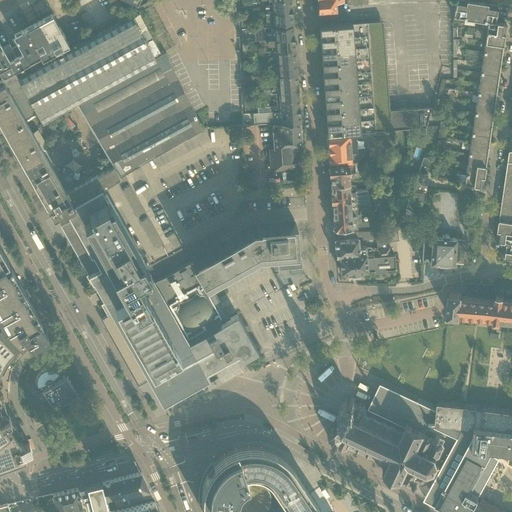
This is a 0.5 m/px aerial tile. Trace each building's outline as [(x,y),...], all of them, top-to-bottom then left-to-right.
[(265,5),(265,11),(291,9),(290,4),(291,3),(291,0),(268,0),(269,5),(265,5)] [(343,0),(316,0),(317,12),(336,10),(336,2),(344,1),(343,0)] [(464,23),(464,19),(467,1),(462,0),(455,0),(453,21),(464,23)] [(464,19),(474,20),(476,2),(467,1),(464,19)] [(474,20),(483,21),(486,3),(476,2),(474,20)] [(486,3),(483,21),(494,22),(497,5),(486,3)] [(291,9),(265,11),(266,17),(266,24),(270,24),(292,22),(291,21),(293,19),(292,16),(291,15),(291,9)] [(0,89),(4,88),(21,120),(36,111),(42,121),(76,102),(112,165),(119,178),(123,175),(171,147),(171,148),(203,129),(173,68),(165,52),(161,54),(139,12),(32,68),(17,76),(15,72),(0,81),(0,89)] [(52,13),(38,21),(55,51),(69,44),(52,13)] [(38,21),(25,28),(42,58),(55,51),(38,21)] [(483,21),(482,31),(504,34),(505,24),(494,22),(483,21)] [(320,38),(321,38),(384,33),(383,29),(352,31),(352,23),(319,25),(320,38)] [(264,27),(254,28),(255,41),(259,41),(259,40),(293,37),(292,32),(294,30),(293,28),(292,27),(292,25),(282,25),(270,26),(271,34),(267,34),(265,34),(264,27)] [(16,39),(9,43),(21,66),(40,55),(42,58),(25,28),(14,34),(16,39)] [(480,42),(485,43),(502,45),(504,34),(482,31),(480,42)] [(321,38),(320,38),(320,46),(320,50),(322,50),(384,45),(384,44),(384,33),(321,38)] [(293,37),(259,40),(259,41),(259,43),(262,45),(272,44),(272,51),(295,49),(295,44),(293,42),(293,37)] [(0,43),(0,72),(2,76),(21,66),(9,43),(2,47),(0,43)] [(485,43),(483,52),(501,55),(502,45),(485,43)] [(322,50),(320,50),(321,58),(321,62),(322,62),(385,57),(384,45),(322,50)] [(269,58),(269,63),(295,61),(294,56),(295,54),(295,49),(272,51),(273,57),(269,58)] [(483,52),(482,62),(500,65),(501,55),(483,52)] [(322,62),(321,62),(322,70),(322,74),(323,74),(386,69),(385,57),(322,62)] [(274,69),(274,75),(297,73),(297,68),(295,67),(295,61),(269,63),(270,69),(274,69)] [(482,62),(480,72),(498,75),(500,65),(482,62)] [(323,74),(322,74),(323,82),(323,86),(324,86),(387,81),(386,69),(323,74)] [(480,72),(479,83),(497,85),(498,75),(480,72)] [(248,77),(244,77),(244,86),(259,84),(260,88),(297,85),(296,80),(297,78),(297,73),(274,75),(275,81),(270,82),(271,83),(263,84),(262,76),(248,77)] [(324,86),(323,86),(324,94),(324,98),(325,98),(388,93),(387,81),(324,86)] [(479,83),(477,93),(495,95),(497,85),(479,83)] [(297,85),(260,88),(260,94),(271,93),(275,92),(276,99),(299,97),(298,92),(297,90),(297,85)] [(0,89),(0,121),(4,129),(5,129),(12,142),(14,145),(14,146),(21,158),(22,159),(28,169),(31,175),(30,175),(46,203),(48,207),(49,207),(48,208),(50,212),(51,214),(53,217),(65,210),(74,204),(69,196),(65,198),(62,193),(47,166),(44,160),(39,151),(30,134),(21,120),(4,88),(0,89)] [(325,98),(324,98),(325,106),(325,110),(326,110),(389,105),(388,93),(325,98)] [(477,93),(476,103),(494,105),(495,95),(477,93)] [(259,107),(257,107),(257,113),(266,112),(273,111),(299,109),(298,104),(299,102),(299,97),(276,99),(276,105),(276,106),(268,106),(268,104),(259,104),(259,107)] [(476,103),(474,113),(492,116),(494,105),(476,103)] [(326,110),(325,110),(325,118),(326,122),(327,122),(390,117),(389,109),(389,105),(326,110)] [(389,109),(390,117),(391,129),(425,127),(431,106),(389,109)] [(257,113),(253,113),(253,122),(269,121),(269,117),(273,117),(277,116),(278,123),(299,122),(301,122),(301,121),(299,121),(299,120),(300,119),(300,116),(299,115),(299,109),(273,111),(266,112),(257,113)] [(474,113),(473,123),(491,126),(492,116),(474,113)] [(327,122),(326,122),(326,130),(327,134),(355,132),(391,129),(390,117),(327,122)] [(274,148),(269,149),(271,170),(285,168),(285,166),(300,165),(299,154),(302,154),(301,135),(301,133),(302,133),(302,131),(301,131),(301,129),(300,129),(299,122),(278,123),(270,124),(270,125),(272,125),(273,132),(271,134),(271,138),(273,139),(274,148)] [(473,123),(471,133),(489,136),(491,126),(473,123)] [(30,134),(26,136),(36,153),(39,151),(46,147),(36,131),(30,134)] [(327,134),(329,163),(358,161),(366,161),(364,146),(357,147),(355,132),(327,134)] [(471,133),(470,144),(488,146),(489,136),(471,133)] [(470,144),(468,154),(486,156),(488,146),(470,144)] [(468,154),(467,164),(485,166),(486,156),(468,154)] [(431,160),(423,157),(405,209),(413,212),(417,200),(425,200),(427,172),(431,160)] [(329,163),(330,185),(354,183),(374,182),(374,177),(368,178),(368,177),(362,178),(361,171),(359,169),(358,169),(358,161),(329,163)] [(467,164),(465,174),(483,177),(485,166),(467,164)] [(101,188),(103,187),(109,184),(119,178),(112,165),(96,174),(74,185),(75,186),(74,186),(73,187),(72,185),(68,187),(69,189),(62,193),(65,198),(69,196),(74,204),(101,188)] [(483,177),(465,174),(464,184),(482,187),(483,177)] [(330,185),(331,197),(367,195),(367,189),(355,190),(354,183),(330,185)] [(101,188),(74,204),(65,210),(71,219),(60,225),(88,274),(86,276),(90,282),(93,281),(99,291),(141,269),(140,266),(145,263),(116,212),(106,193),(104,194),(101,188)] [(511,190),(504,190),(502,200),(511,201),(511,190)] [(331,197),(332,209),(356,208),(355,201),(368,200),(367,195),(331,197)] [(511,201),(502,200),(501,210),(511,211),(511,201)] [(356,208),(332,209),(333,228),(354,227),(355,226),(356,226),(356,224),(356,222),(360,222),(360,216),(360,214),(356,215),(356,214),(356,208)] [(511,211),(501,210),(499,220),(511,222),(511,211)] [(511,222),(499,220),(498,229),(511,231),(511,222)] [(141,269),(99,291),(104,301),(102,303),(101,304),(109,320),(108,321),(108,322),(108,323),(109,324),(110,325),(111,325),(112,324),(114,327),(109,330),(110,332),(137,380),(146,375),(162,405),(209,379),(205,372),(237,354),(240,359),(257,350),(236,314),(229,318),(210,283),(260,255),(276,254),(278,269),(301,267),(300,257),(290,257),(290,253),(298,252),(295,222),(252,225),(236,234),(226,239),(195,257),(191,260),(190,261),(155,280),(152,282),(149,283),(146,277),(142,270),(141,269)] [(496,241),(507,242),(511,242),(511,231),(498,229),(496,241)] [(336,256),(339,256),(377,253),(377,248),(386,248),(384,230),(372,231),(338,233),(339,238),(335,238),(334,238),(336,256)] [(431,237),(423,236),(422,260),(430,260),(430,262),(454,264),(454,262),(462,263),(464,239),(456,238),(448,237),(448,235),(442,234),(441,237),(431,236),(431,237)] [(30,341),(47,331),(38,320),(39,320),(35,313),(35,312),(31,305),(31,304),(27,297),(26,297),(22,290),(22,289),(18,282),(18,281),(10,267),(7,262),(8,261),(7,259),(7,260),(7,259),(6,260),(5,257),(4,254),(3,253),(0,248),(1,248),(0,247),(0,246),(0,467),(5,465),(17,461),(18,461),(19,460),(24,459),(26,458),(25,456),(24,454),(24,453),(31,450),(29,442),(23,444),(18,438),(20,435),(21,435),(21,434),(22,433),(21,432),(18,429),(15,426),(14,425),(10,418),(8,414),(5,406),(4,405),(3,397),(3,395),(1,396),(0,396),(0,395),(0,366),(2,367),(4,362),(6,359),(6,358),(7,357),(9,354),(10,353),(12,350),(15,347),(16,346),(20,342),(21,341),(23,344),(29,340),(30,341)] [(377,253),(339,256),(341,273),(350,272),(350,273),(358,273),(358,272),(395,269),(394,254),(389,255),(388,248),(386,248),(377,248),(377,253)] [(438,402),(437,409),(435,422),(457,425),(475,427),(475,426),(511,430),(511,298),(503,298),(504,294),(496,293),(495,300),(461,297),(462,294),(450,292),(449,299),(447,298),(447,300),(449,300),(448,306),(447,306),(446,308),(448,308),(447,314),(459,316),(459,315),(477,316),(494,319),(494,321),(499,322),(500,319),(511,320),(511,410),(483,406),(469,405),(438,402)] [(36,391),(35,392),(41,402),(49,398),(53,405),(52,405),(53,406),(55,405),(54,405),(57,403),(57,404),(59,403),(58,402),(61,401),(63,400),(66,398),(66,399),(68,398),(67,397),(70,396),(72,395),(74,393),(75,393),(76,393),(71,385),(71,384),(66,374),(60,377),(58,374),(59,374),(57,372),(55,370),(52,369),(50,369),(47,369),(44,370),(42,371),(40,372),(38,374),(37,377),(36,379),(36,382),(36,385),(37,387),(38,387),(40,390),(36,392),(36,391)] [(377,388),(367,411),(371,412),(374,414),(375,413),(376,414),(376,415),(385,419),(385,418),(387,419),(386,420),(395,424),(395,423),(397,424),(397,425),(405,428),(407,423),(406,422),(407,421),(408,421),(410,421),(410,422),(414,424),(414,423),(414,421),(416,422),(415,423),(420,425),(420,424),(422,425),(421,426),(420,427),(424,429),(424,427),(426,428),(425,429),(426,429),(426,431),(435,435),(437,431),(442,433),(442,434),(447,436),(446,437),(444,440),(445,442),(447,442),(447,444),(445,444),(441,453),(444,462),(445,462),(445,463),(444,463),(440,470),(441,472),(440,473),(440,472),(436,473),(429,487),(430,487),(434,490),(434,491),(434,492),(435,492),(435,493),(436,493),(437,493),(438,493),(438,492),(441,493),(440,494),(436,502),(436,503),(451,511),(452,511),(510,511),(479,496),(480,494),(500,457),(491,452),(493,448),(511,450),(511,430),(475,426),(475,427),(457,425),(435,422),(437,409),(436,409),(434,414),(433,415),(426,411),(426,410),(426,409),(425,409),(425,408),(424,408),(423,408),(422,408),(422,409),(421,409),(395,397),(377,388)] [(334,444),(335,445),(339,445),(339,446),(339,447),(340,448),(340,447),(343,449),(343,450),(345,450),(344,449),(347,448),(347,449),(349,448),(348,447),(349,445),(358,449),(360,450),(360,449),(368,453),(368,454),(369,455),(370,454),(379,458),(378,459),(380,460),(381,459),(388,463),(385,469),(384,468),(383,470),(384,471),(384,472),(385,473),(386,471),(391,474),(390,475),(389,474),(389,476),(390,476),(391,476),(395,478),(395,479),(396,479),(397,478),(396,477),(397,476),(400,478),(399,480),(401,481),(401,480),(403,480),(403,479),(411,483),(411,484),(413,485),(414,483),(418,485),(420,481),(423,483),(423,484),(425,484),(424,483),(427,482),(427,483),(428,482),(428,481),(430,476),(436,473),(440,472),(440,473),(441,472),(440,470),(444,463),(445,463),(445,462),(444,462),(441,453),(445,444),(447,444),(447,442),(445,442),(444,440),(446,437),(447,436),(442,434),(442,433),(437,431),(435,435),(426,431),(426,429),(425,429),(426,428),(424,427),(424,429),(420,427),(421,426),(422,425),(420,424),(420,425),(415,423),(416,422),(414,421),(414,423),(414,424),(410,422),(410,421),(408,421),(407,421),(406,422),(407,423),(405,428),(397,425),(397,424),(395,423),(395,424),(386,420),(387,419),(385,418),(385,419),(376,415),(376,414),(375,413),(374,414),(368,411),(365,410),(366,409),(367,409),(368,407),(366,407),(365,404),(367,404),(366,402),(365,403),(361,402),(361,401),(360,401),(360,402),(358,403),(355,401),(356,399),(351,396),(350,400),(348,400),(348,398),(346,398),(347,400),(342,403),(340,403),(340,404),(341,405),(342,411),(341,412),(335,426),(334,426),(334,427),(330,430),(329,430),(328,431),(329,432),(330,436),(328,437),(329,438),(331,437),(334,440),(333,442),(334,444)] [(198,494),(198,498),(198,503),(201,503),(202,508),(203,511),(229,511),(232,510),(231,508),(230,506),(229,503),(228,501),(228,499),(235,498),(236,500),(236,501),(236,502),(237,503),(238,505),(238,506),(239,507),(240,508),(241,509),(242,509),(243,510),(245,511),(246,511),(247,511),(248,511),(247,511),(255,511),(256,511),(257,511),(258,511),(259,510),(260,509),(261,509),(262,508),(263,507),(264,506),(265,505),(265,503),(266,502),(266,501),(273,511),(322,511),(309,491),(293,467),(291,466),(290,464),(289,462),(288,462),(285,459),(282,456),(279,454),(276,452),(272,450),(268,449),(264,447),(260,446),(255,446),(251,446),(247,446),(243,446),(238,447),(234,449),(230,450),(226,452),(223,455),(219,457),(216,460),(213,463),(212,463),(211,462),(208,465),(206,468),(204,472),(202,476),(201,480),(199,484),(198,489),(198,494)] [(141,472),(114,478),(121,494),(125,503),(126,505),(137,499),(152,496),(149,488),(149,489),(141,472)] [(125,503),(121,494),(114,478),(101,482),(106,498),(113,496),(115,505),(125,503)] [(109,511),(106,498),(101,482),(85,486),(91,511),(109,511)] [(91,511),(85,486),(78,488),(77,488),(52,494),(56,511),(91,511)] [(365,500),(362,502),(362,503),(356,506),(359,511),(374,511),(370,504),(368,505),(365,500)] [(158,511),(154,501),(109,511),(158,511)]
